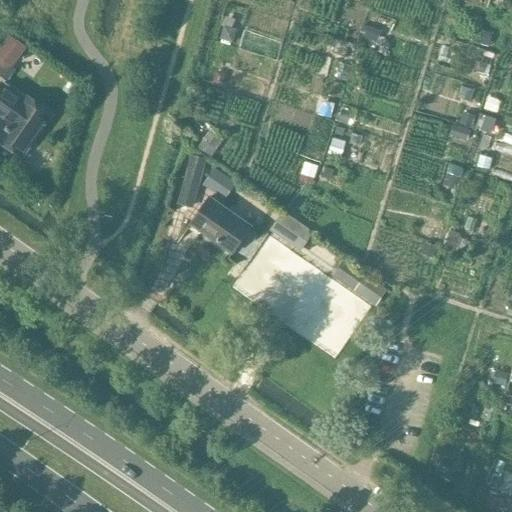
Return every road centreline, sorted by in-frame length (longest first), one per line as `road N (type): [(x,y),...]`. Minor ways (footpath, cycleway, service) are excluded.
road 1 (unclassified): [(372,511),(0,245)]
road 2 (secondary): [(193,511),(0,381)]
